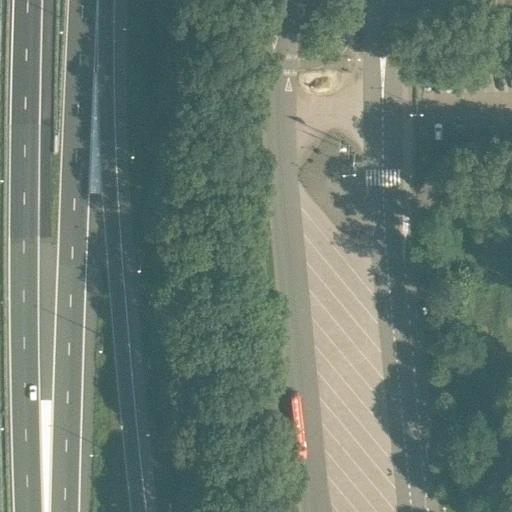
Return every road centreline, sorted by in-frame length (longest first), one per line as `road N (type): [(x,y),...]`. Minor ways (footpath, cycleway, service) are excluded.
road 1 (motorway): [(138,511),(82,0)]
road 2 (motorway): [(49,511),(65,402),(81,0)]
road 3 (motorway): [(27,511),(30,0)]
